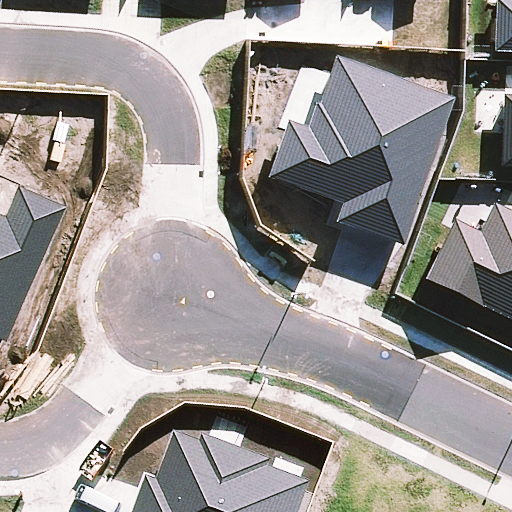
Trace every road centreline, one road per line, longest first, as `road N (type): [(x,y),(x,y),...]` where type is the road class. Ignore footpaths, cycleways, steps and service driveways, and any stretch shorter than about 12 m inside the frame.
road 1 (residential): [(511,442),(175,295)]
road 2 (residential): [(175,295),(82,397),(0,446)]
road 3 (residential): [(162,108),(175,295)]
road 4 (residential): [(0,51),(110,57),(162,108)]
